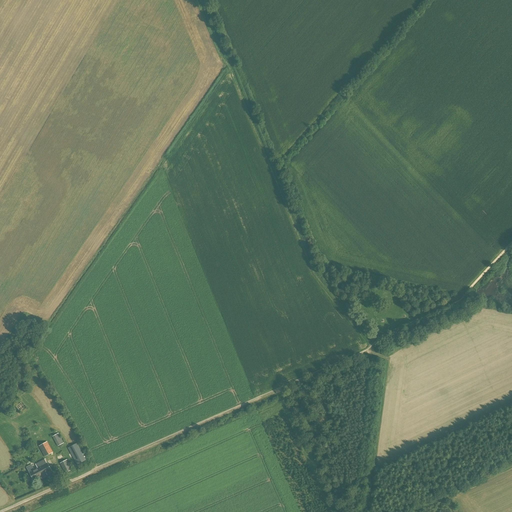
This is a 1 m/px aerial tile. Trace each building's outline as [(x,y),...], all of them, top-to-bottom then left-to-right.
[(52,437),(58,446),(64,443),(59,433),(52,437)] [(53,452),(47,441),(39,446),(45,457),(53,452)] [(77,443),(68,448),(77,465),(86,460),(77,443)] [(64,471),(66,473),(72,469),(67,459),(60,463),(64,471)] [(45,460),(38,463),(39,465),(40,467),(39,467),(44,475),(51,471),(47,463),(45,460)] [(39,465),(38,463),(36,464),(37,467),(33,469),(31,465),(26,467),(33,481),(44,475),(39,467),(40,467),(39,465)]
